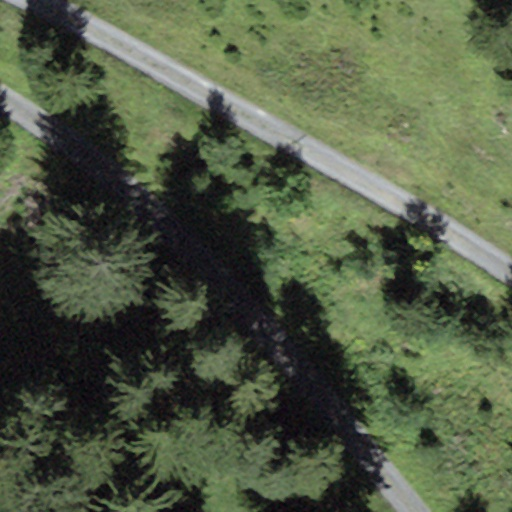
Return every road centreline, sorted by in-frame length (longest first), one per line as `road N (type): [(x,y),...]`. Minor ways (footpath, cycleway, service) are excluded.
road 1 (track): [(386,511),(29,116),(0,101)]
road 2 (track): [(27,0),(511,269)]
